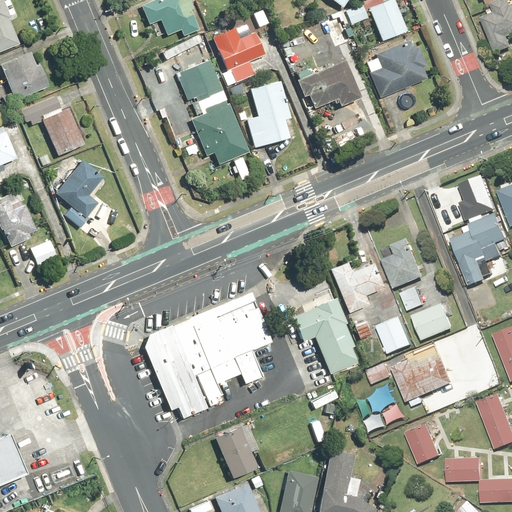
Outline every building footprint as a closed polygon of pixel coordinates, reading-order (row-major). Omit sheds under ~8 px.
[(196,31),(183,0),(150,0),(137,5),(146,26),(157,21),(164,37),(177,31),(180,37),(196,31)] [(350,0),(332,0),(344,8),(350,0)] [(393,0),(392,0),(370,9),(384,41),(407,32),(393,0)] [(497,13),(486,18),(493,36),(495,42),(500,52),(511,46),(511,37),(511,34),(511,32),(511,1),(511,0),(507,0),(494,6),(497,13)] [(2,1),(0,2),(0,52),(19,45),(2,1)] [(362,3),(345,10),(351,26),(368,19),(362,3)] [(262,10),(253,14),(259,28),(268,23),(262,10)] [(232,28),(210,38),(224,71),(262,55),(252,32),(237,39),(232,28)] [(198,35),(163,54),(166,61),(202,42),(198,35)] [(415,42),(382,55),(387,67),(371,73),(379,95),(428,76),(420,54),(415,42)] [(30,53),(0,64),(0,65),(12,94),(1,99),(6,110),(32,100),(31,96),(50,89),(40,66),(36,68),(30,53)] [(206,57),(177,69),(180,76),(175,78),(185,101),(219,87),(206,57)] [(341,62),(294,81),(301,99),(305,98),(310,110),(334,101),(337,109),(357,101),(341,62)] [(231,73),(235,83),(254,76),(250,66),(231,73)] [(293,138),(276,83),(246,92),(254,118),(243,122),(252,151),(293,138)] [(229,88),(232,97),(245,93),(243,85),(229,88)] [(246,154),(224,101),(202,110),(204,114),(188,121),(203,156),(210,153),(216,166),(246,154)] [(69,109),(42,121),(58,157),(85,145),(69,109)] [(0,166),(16,160),(4,132),(0,133),(0,166)] [(83,160),(55,194),(85,218),(97,203),(89,196),(104,177),(83,160)] [(462,202),(467,217),(495,207),(484,175),(460,184),(466,200),(462,202)] [(511,183),(499,189),(511,219),(511,183)] [(8,202),(0,205),(0,225),(10,248),(31,239),(29,235),(36,231),(23,201),(10,207),(8,202)] [(467,231),(453,236),(472,284),(490,277),(484,262),(493,258),(489,248),(511,239),(500,209),(464,223),(467,231)] [(383,257),(396,288),(429,275),(413,234),(392,242),(396,252),(383,257)] [(49,241),(30,248),(38,268),(57,260),(49,241)] [(345,263),(331,270),(349,313),(369,304),(365,296),(383,288),(373,263),(350,273),(345,263)] [(400,293),(406,309),(426,301),(420,286),(400,293)] [(249,295),(150,335),(145,347),(179,418),(226,399),(220,383),(262,366),(256,352),(270,346),(249,295)] [(447,300),(414,312),(424,337),(457,325),(447,300)] [(354,360),(330,302),(288,318),(299,345),(311,340),(324,372),(354,360)] [(378,323),(389,353),(413,344),(401,314),(378,323)] [(511,327),(495,335),(511,374),(511,327)] [(415,358),(393,367),(407,400),(456,379),(445,353),(418,364),(415,358)] [(368,371),(374,385),(394,376),(388,362),(368,371)] [(511,422),(499,392),(479,401),(499,447),(511,441),(511,422)] [(366,421),(371,433),(388,426),(384,414),(366,421)] [(427,421),(406,430),(421,463),(442,453),(427,421)] [(239,428),(212,438),(229,480),(256,469),(239,428)] [(0,439),(0,485),(24,475),(7,436),(0,439)] [(316,511),(372,511),(373,511),(354,498),(358,480),(349,478),(353,455),(329,450),(316,511)] [(485,457),(448,456),(448,479),(482,479),(482,501),(511,501),(511,476),(485,476),(485,457)] [(310,511),(317,478),(286,472),(277,511),(310,511)] [(256,511),(245,485),(209,500),(214,511),(256,511)]
